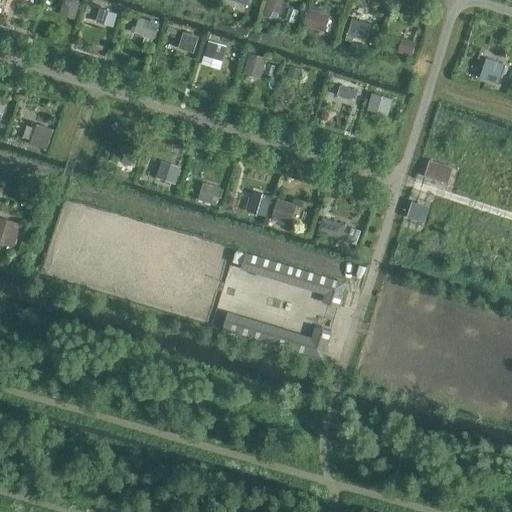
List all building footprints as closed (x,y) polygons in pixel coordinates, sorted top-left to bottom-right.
[(77,5),(63,0),(56,0),(52,11),(72,19),(77,5)] [(116,6),(95,0),(94,0),(89,18),(110,24),(116,6)] [(262,0),(261,8),(277,11),(278,0),(262,0)] [(331,15),(298,5),(294,20),(326,30),(331,15)] [(156,18),(132,11),(126,31),(150,38),(156,18)] [(353,16),(348,31),(368,38),(373,22),(353,16)] [(413,27),(391,21),(387,37),(408,43),(413,27)] [(196,30),(174,24),(169,43),(190,49),(196,30)] [(237,43),(213,36),(207,55),(231,62),(237,43)] [(266,52),(249,47),(243,66),(260,72),(266,52)] [(498,61),(470,55),(467,70),(495,76),(498,61)] [(310,65),(289,59),(283,81),(303,87),(310,65)] [(354,78),(336,73),(330,92),(348,98),(354,78)] [(390,89),(369,83),(363,105),(383,111),(390,89)] [(48,121),(24,120),(24,143),(47,144),(48,121)] [(141,153),(118,145),(113,160),(136,168),(141,153)] [(154,158),(149,174),(171,181),(176,166),(154,158)] [(429,160),(424,176),(447,183),(452,167),(429,160)] [(196,180),(191,195),(213,203),(218,187),(196,180)] [(232,180),(229,197),(250,201),(254,184),(232,180)] [(274,196),(268,213),(293,222),(299,205),(274,196)] [(405,221),(421,226),(426,209),(411,204),(405,221)] [(21,223),(0,218),(0,239),(16,244),(21,223)] [(318,219),(315,235),(337,239),(340,222),(318,219)] [(345,283),(245,253),(242,265),(330,291),(326,303),(338,307),(345,283)] [(322,359),(331,331),(319,328),(314,343),(226,317),(223,328),(261,340),(272,343),(322,359)] [(259,348),(258,351),(269,354),(270,352),(272,343),(261,340),(259,348)]
